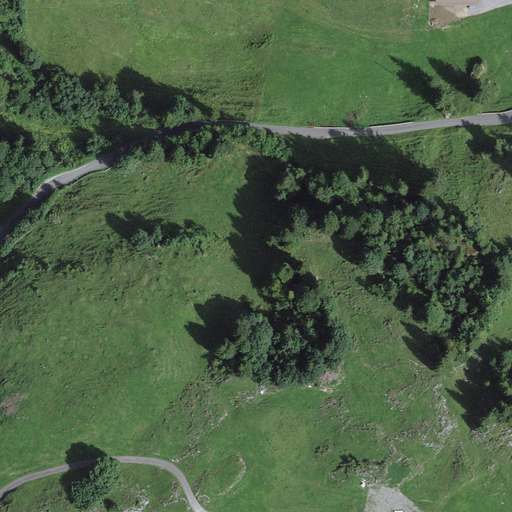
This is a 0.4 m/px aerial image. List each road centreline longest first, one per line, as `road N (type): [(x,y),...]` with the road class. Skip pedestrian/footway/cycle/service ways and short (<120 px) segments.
road 1 (tertiary): [(0,234),(66,177),(169,132),(236,125),(374,131),(511,116)]
road 2 (track): [(0,495),(45,472),(149,461),(178,473),(200,511)]
